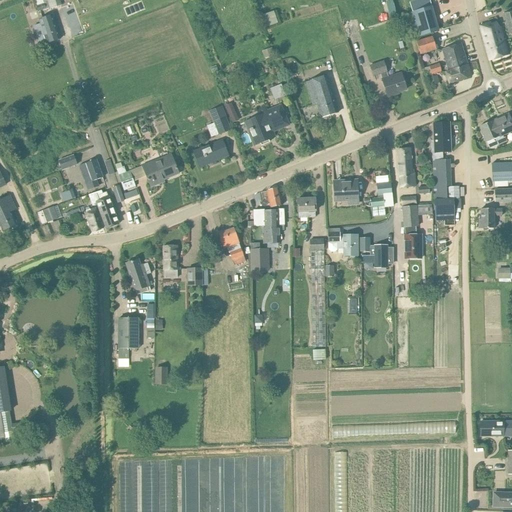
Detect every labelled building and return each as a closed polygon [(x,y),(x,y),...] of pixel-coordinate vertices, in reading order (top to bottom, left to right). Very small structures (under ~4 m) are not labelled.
[(35,0),(37,5),(36,6),(36,7),(38,11),(39,11),(40,12),(50,9),(61,5),(59,0),(35,0)] [(392,0),(387,0),(386,1),(390,16),(396,14),(392,0)] [(412,12),(408,13),(416,38),(439,31),(431,6),(429,0),(416,0),(409,2),(412,12)] [(511,11),(503,14),(508,34),(511,33),(511,11)] [(42,18),(39,19),(47,43),(59,39),(60,39),(52,15),(42,18)] [(479,25),(489,61),(507,55),(500,27),(492,30),(490,22),(479,25)] [(420,54),(436,49),(432,37),(416,42),(420,54)] [(445,72),(449,83),(471,76),(461,44),(442,50),(449,71),(445,72)] [(264,59),(274,55),(271,47),(261,51),(264,59)] [(382,79),(387,96),(395,94),(395,93),(406,89),(401,73),(388,77),(387,72),(383,61),(369,65),(373,77),(380,74),(382,79)] [(439,64),(429,66),(432,74),(441,72),(439,64)] [(316,103),(321,118),(338,112),(326,76),(306,82),(313,104),(316,103)] [(285,95),(281,84),(270,89),(274,100),(285,95)] [(225,106),(232,123),(239,121),(231,103),(225,106)] [(245,122),(254,145),(274,137),(272,131),(288,124),(280,106),(268,111),(264,114),(245,122)] [(226,118),(222,107),(209,112),(219,135),(231,130),(226,118)] [(496,141),(498,146),(507,142),(505,137),(503,137),(502,134),(511,129),(511,124),(508,114),(493,120),(479,126),(486,142),(495,138),(496,140),(496,141)] [(433,199),(434,220),(454,219),(454,209),(460,209),(460,199),(453,199),(453,198),(446,198),(446,186),(451,186),(450,159),(443,159),(442,152),(449,151),(448,123),(434,124),(435,151),(432,152),(433,199)] [(193,151),(199,167),(228,155),(222,140),(193,151)] [(410,149),(397,150),(400,189),(416,188),(415,174),(412,175),(410,149)] [(170,154),(142,165),(142,166),(146,176),(151,187),(160,183),(160,181),(178,173),(170,154)] [(63,168),(76,163),(73,155),(60,160),(63,168)] [(79,165),(88,190),(98,186),(96,180),(103,177),(96,159),(79,165)] [(103,161),(108,175),(114,173),(109,159),(103,161)] [(511,162),(491,163),(492,182),(511,181),(511,162)] [(126,172),(118,175),(124,191),(135,187),(133,181),(130,171),(126,172)] [(348,200),(348,204),(357,203),(356,181),(348,181),(348,183),(334,183),(334,201),(348,200)] [(370,206),(372,217),(385,215),(384,207),(393,206),(390,181),(376,182),(377,198),(370,199),(370,206)] [(31,195),(37,193),(34,183),(28,185),(31,195)] [(131,202),(139,198),(135,188),(127,192),(131,202)] [(269,204),(270,207),(281,205),(278,188),(266,190),(267,191),(259,192),(262,205),(269,204)] [(511,188),(494,189),(494,203),(511,202),(511,188)] [(112,206),(106,191),(99,194),(101,200),(96,202),(106,228),(119,223),(118,223),(112,206)] [(0,199),(0,225),(3,231),(17,225),(11,212),(16,209),(10,195),(0,199)] [(401,197),(401,205),(416,205),(416,196),(401,197)] [(298,211),(298,218),(315,217),(315,211),(314,198),(297,199),(298,211)] [(404,235),(405,257),(421,257),(421,235),(417,235),(416,226),(419,226),(418,215),(432,215),(431,205),(417,206),(417,205),(401,207),(403,228),(405,227),(405,235),(404,235)] [(39,212),(43,225),(59,219),(54,207),(39,212)] [(92,232),(103,228),(95,207),(84,211),(92,232)] [(478,218),(478,228),(494,228),(494,216),(502,216),(502,209),(494,209),(494,208),(481,208),(481,218),(478,218)] [(254,221),(247,221),(247,226),(254,226),(263,226),(264,242),(279,242),(279,225),(284,225),(283,209),(277,209),(277,210),(264,210),(253,210),(254,215),(254,221)] [(51,224),(44,226),(47,235),(54,233),(51,224)] [(245,262),(239,243),(233,228),(218,233),(224,248),(227,247),(234,266),(245,262)] [(344,249),(344,256),(357,256),(357,235),(343,235),(340,235),(339,228),(327,229),(328,250),(331,252),(335,252),(337,250),(337,249),(344,249)] [(310,251),(312,347),(325,347),(324,249),(326,249),(326,240),(323,240),(323,239),(309,239),(310,251)] [(259,243),(251,244),(251,271),(268,270),(268,249),(259,249),(259,243)] [(164,270),(164,278),(177,278),(176,270),(177,269),(177,245),(163,246),(163,270),(164,270)] [(374,248),(370,248),(370,256),(374,256),(375,268),(387,268),(387,265),(392,265),(391,258),(387,258),(387,248),(387,246),(374,246),(374,248)] [(140,265),(138,259),(126,263),(132,279),(133,278),(138,293),(138,295),(150,291),(145,275),(151,273),(147,263),(142,265),(141,265),(140,265)] [(333,277),(333,265),(325,265),(325,277),(333,277)] [(202,286),(202,268),(187,268),(187,286),(202,286)] [(498,279),(510,279),(510,268),(498,268),(498,279)] [(138,319),(118,319),(118,351),(118,359),(129,359),(129,351),(128,349),(138,349),(138,319)] [(311,359),(324,359),(324,349),(311,349),(311,359)] [(3,431),(12,429),(11,424),(9,411),(11,411),(5,366),(0,366),(0,438),(4,438),(3,431)] [(167,384),(167,367),(155,367),(155,384),(167,384)] [(456,433),(455,421),(413,422),(413,430),(407,430),(407,434),(456,433)] [(511,421),(480,422),(480,435),(511,435),(511,421)] [(27,422),(11,424),(12,429),(13,435),(29,433),(27,422)] [(331,425),(331,437),(362,437),(361,425),(331,425)] [(492,508),(511,508),(511,492),(492,492),(492,508)]
